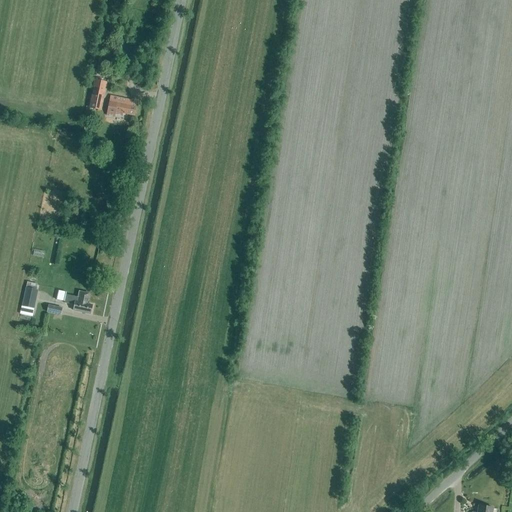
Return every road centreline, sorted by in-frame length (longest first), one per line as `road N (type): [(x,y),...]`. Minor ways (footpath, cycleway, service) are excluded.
road 1 (unclassified): [(71,511),(181,0)]
road 2 (unclassified): [(511,416),(407,511)]
